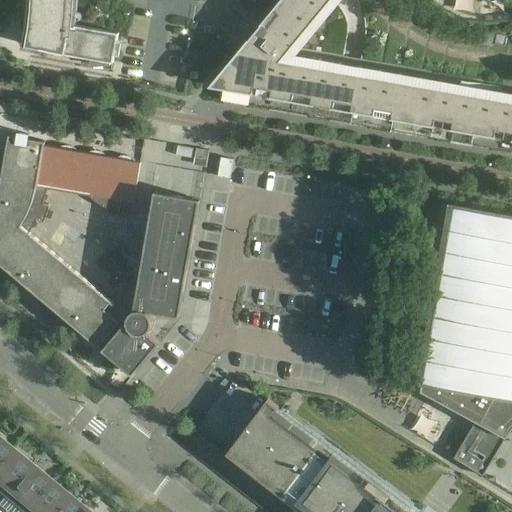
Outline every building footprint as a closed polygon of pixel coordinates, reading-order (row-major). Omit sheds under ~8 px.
[(32,0),(32,10),(30,27),(27,46),(50,51),(50,52),(114,63),(119,33),(76,26),(71,26),(72,0),(32,0)] [(511,0),(281,0),(228,65),(217,78),(216,79),(210,87),(221,89),(511,140),(511,216),(455,206),(454,207),(450,230),(442,277),(437,306),(433,329),(426,368),(422,392),(434,399),(476,422),(455,458),(454,458),(484,477),(484,476),(507,437),(511,430),(511,0)] [(118,157),(116,158),(108,157),(106,155),(104,154),(103,153),(101,152),(98,151),(96,151),(92,151),(90,152),(87,153),(79,152),(79,151),(77,149),(75,148),(73,147),(70,146),(69,146),(68,146),(65,146),(63,146),(61,147),(59,148),(45,146),(46,142),(29,139),(30,135),(20,133),(19,137),(10,135),(2,181),(0,180),(0,263),(99,347),(120,322),(124,325),(103,350),(127,371),(128,371),(133,375),(161,343),(148,332),(150,331),(153,326),(153,321),(152,316),(149,312),(148,312),(149,312),(180,317),(201,200),(156,192),(135,310),(134,311),(130,314),(129,316),(30,232),(37,220),(44,223),(50,207),(43,205),(48,190),(90,197),(94,200),(95,202),(99,205),(101,206),(103,207),(107,209),(109,210),(113,211),(120,212),(124,213),(128,213),(133,212),(142,163),(137,162),(135,160),(134,159),(131,158),(130,157),(128,156),(124,156),(122,156),(118,157)] [(194,149),(179,146),(177,156),(192,159),(194,149)] [(194,166),(207,168),(210,151),(197,149),(194,166)] [(234,160),(222,158),(218,177),(231,179),(234,160)] [(401,511),(272,415),(277,408),(278,409),(279,408),(268,399),(227,454),(302,511),(401,511)] [(0,437),(0,464),(13,448),(12,448),(11,450),(3,443),(5,441),(0,437)] [(13,448),(0,464),(0,492),(4,497),(32,464),(31,463),(29,465),(22,459),(23,457),(13,448)] [(32,464),(4,497),(23,511),(50,479),(49,478),(48,480),(40,474),(42,472),(32,464)] [(50,479),(23,511),(53,511),(69,494),(58,486),(57,488),(49,481),(51,479),(50,479)] [(69,494),(53,511),(84,511),(87,509),(77,501),(75,503),(68,497),(69,495),(69,494)]
